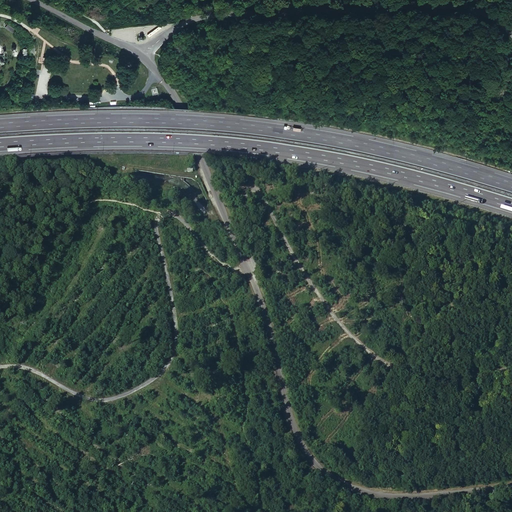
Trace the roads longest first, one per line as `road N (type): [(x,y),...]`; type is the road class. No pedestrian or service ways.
road 1 (motorway): [(511,186),(365,146),(225,125),(0,126)]
road 2 (motorway): [(0,146),(109,140),(270,150),(511,206)]
road 3 (unclassified): [(0,366),(26,366),(95,400),(119,397),(163,371),(177,321),(161,216),(179,214),(226,268),(247,267)]
road 4 (track): [(247,267),(256,250),(245,195),(254,189),(326,307),(363,347),(402,372),(444,384),(511,366)]
road 5 (tertiary): [(247,267),(295,431),(325,472),(383,495),(511,486)]
road 6 (tertiary): [(511,34),(483,12),(314,11),(182,26),(143,59)]
road 7 (tertiary): [(143,59),(185,109),(247,267)]
road 8 (track): [(0,313),(86,203)]
road 9 (tertiary): [(29,0),(143,59)]
